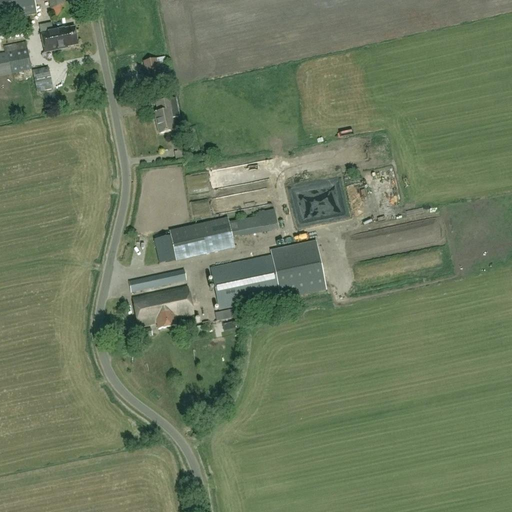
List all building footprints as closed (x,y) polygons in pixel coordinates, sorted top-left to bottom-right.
[(37,0),(0,0),(0,21),(11,19),(37,14),(37,13),(36,14),(34,1),(37,0)] [(53,9),(55,19),(70,16),(67,5),(69,5),(68,0),(48,0),(51,9),(53,9)] [(58,29),(62,49),(67,48),(67,47),(78,45),(74,27),(64,29),(64,28),(58,29)] [(62,49),(58,29),(41,33),(45,53),(62,49)] [(0,75),(31,70),(25,42),(6,46),(7,53),(0,54),(0,75)] [(156,59),(143,62),(147,80),(160,77),(156,59)] [(37,67),(38,76),(51,75),(50,66),(37,67)] [(154,113),(158,134),(174,131),(171,118),(179,117),(176,98),(156,102),(158,112),(154,113)] [(176,262),(234,248),(228,219),(169,232),(170,237),(154,240),(159,264),(175,260),(176,262)] [(272,256),(211,269),(219,310),(281,297),(281,299),(327,289),(317,242),(271,252),(272,256)] [(184,270),(128,282),(131,293),(186,281),(184,270)] [(187,288),(132,299),(138,328),(156,324),(157,331),(177,326),(176,319),(193,316),(187,288)] [(216,313),(218,321),(238,317),(236,308),(216,313)] [(224,332),(240,329),(238,322),(222,325),(224,332)] [(151,330),(137,332),(138,339),(152,336),(151,330)]
